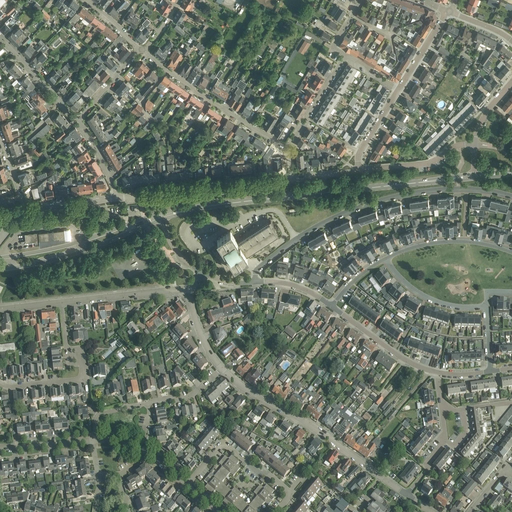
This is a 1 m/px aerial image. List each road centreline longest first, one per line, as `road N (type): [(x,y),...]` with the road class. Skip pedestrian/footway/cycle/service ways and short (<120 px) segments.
road 1 (residential): [(255,282),(258,267),(275,253),(349,209),(445,188),(511,195)]
road 2 (tertiary): [(199,207),(474,175)]
road 3 (residential): [(380,477),(221,368)]
road 4 (residential): [(116,198),(289,179)]
road 5 (residential): [(286,146),(142,50)]
road 6 (tertiary): [(0,269),(98,246),(162,219)]
road 7 (residential): [(0,383),(83,375),(81,353),(67,350),(60,302)]
road 8 (tertiary): [(160,214),(67,246),(0,258)]
road 9 (residential): [(97,440),(97,415),(186,397),(221,368)]
road 10 (residential): [(276,511),(289,491),(223,444),(187,485)]
road 11 (residential): [(385,258),(454,241),(511,253)]
road 12 (residential): [(60,302),(188,288)]
road 13 (residential): [(438,372),(401,358),(331,306)]
road 14 (residential): [(359,171),(429,162),(474,145)]
